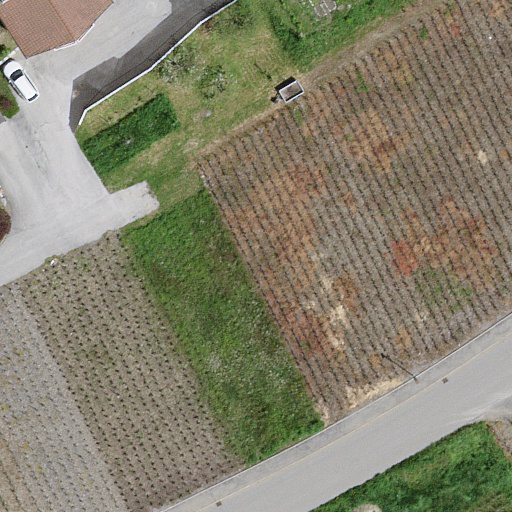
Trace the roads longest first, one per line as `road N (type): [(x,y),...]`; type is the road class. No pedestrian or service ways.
road 1 (residential): [(235,511),(387,435),(511,354)]
road 2 (unknown): [(0,231),(42,204),(56,161),(40,122),(60,89),(133,54)]
